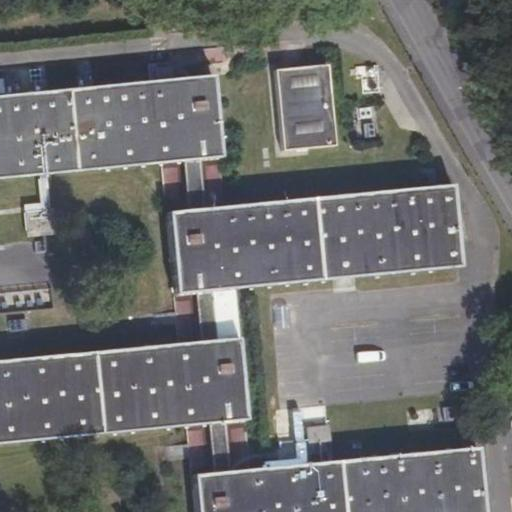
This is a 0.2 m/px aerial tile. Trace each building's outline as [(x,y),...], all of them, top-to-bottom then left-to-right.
[(191,3),(192,29),(220,26),(218,1),(191,3)] [(192,29),(191,3),(158,4),(157,31),(192,29)] [(0,100),(0,181),(178,165),(183,213),(167,215),(176,304),(191,302),(196,348),(0,366),(0,442),(203,423),(208,478),(193,479),(195,511),(482,511),(477,450),(229,473),(224,421),(244,419),(236,342),(215,344),(211,299),(458,276),(450,189),(204,212),(199,164),(218,163),(210,81),(0,100)] [(316,81),(273,85),(278,132),(320,129),(316,81)] [(354,115),(336,116),(338,131),(356,130),(354,115)] [(356,139),(339,140),(339,151),(357,150),(356,139)] [(55,233),(55,217),(23,216),(23,233),(55,233)]
